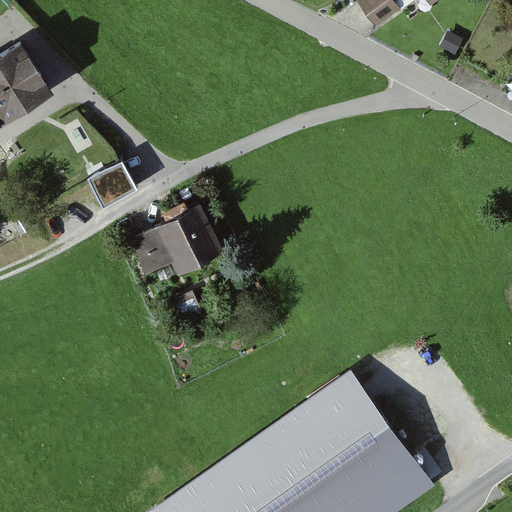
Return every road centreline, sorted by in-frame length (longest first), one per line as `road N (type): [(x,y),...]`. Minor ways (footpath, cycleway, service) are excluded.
road 1 (unclassified): [(0,274),(220,157),(303,121),(404,98),(427,84)]
road 2 (tertiary): [(266,0),(427,84)]
